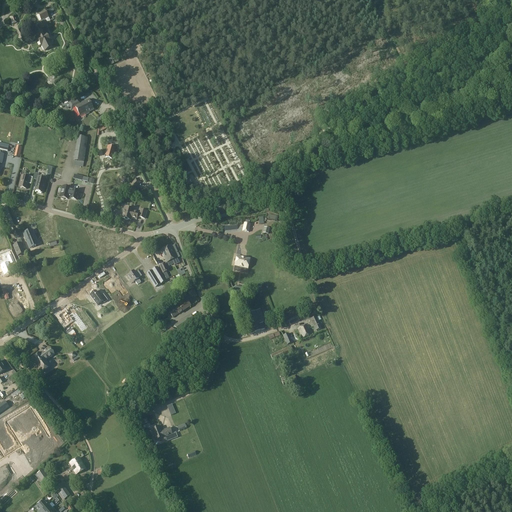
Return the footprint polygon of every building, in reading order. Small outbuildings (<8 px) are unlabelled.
[(45,11),(38,15),(41,21),(44,19),(48,17),(45,11)] [(39,32),(35,34),(38,38),(37,39),(41,46),(44,51),(52,47),(50,42),(46,34),(47,34),(50,32),(48,29),(48,28),(44,19),(41,21),(43,24),(36,28),(39,32)] [(78,99),(68,103),(71,109),(75,107),(78,113),(80,117),(85,115),(89,113),(88,112),(93,110),(88,100),(83,103),(81,104),(78,99)] [(72,163),(80,164),(84,135),(76,134),(72,163)] [(0,143),(0,149),(7,151),(9,145),(0,143)] [(108,144),(105,154),(106,155),(105,158),(107,158),(106,159),(110,160),(110,159),(111,160),(113,155),(114,155),(116,149),(115,149),(116,147),(108,144)] [(54,168),(60,170),(65,148),(58,146),(54,168)] [(35,174),(34,180),(37,180),(34,191),(42,193),(46,179),(38,178),(39,174),(35,174)] [(28,184),(31,184),(32,178),(29,177),(29,178),(21,176),(18,187),(26,189),(28,184)] [(133,182),(130,187),(129,192),(134,194),(135,190),(138,185),(133,182)] [(70,189),(62,187),(60,198),(61,198),(61,199),(62,200),(63,200),(64,200),(65,199),(68,200),(68,197),(70,198),(70,199),(76,200),(76,199),(77,199),(78,198),(78,197),(77,196),(78,192),(72,190),(70,190),(70,189)] [(124,208),(122,218),(124,219),(125,220),(127,221),(128,220),(130,220),(131,218),(136,220),(137,217),(138,217),(144,219),(146,212),(140,210),(139,214),(133,212),(133,210),(124,208)] [(35,237),(32,230),(23,234),(25,240),(26,240),(29,249),(30,248),(31,249),(33,248),(33,247),(35,246),(34,242),(36,241),(36,240),(38,239),(37,237),(35,237)] [(20,243),(13,246),(18,256),(24,253),(22,247),(20,243)] [(177,252),(174,246),(171,247),(171,246),(165,249),(165,248),(161,249),(162,251),(161,251),(166,263),(176,258),(174,254),(177,252)] [(237,256),(235,266),(247,269),(250,259),(237,256)] [(5,275),(6,276),(9,274),(9,273),(10,273),(9,272),(12,271),(11,267),(10,268),(9,265),(10,264),(7,257),(2,259),(3,262),(0,263),(0,264),(4,275),(5,275)] [(163,274),(163,273),(165,277),(169,275),(167,271),(168,271),(165,264),(159,266),(163,274)] [(166,281),(157,268),(146,274),(155,288),(166,281)] [(179,269),(176,271),(179,277),(185,274),(183,271),(180,272),(179,269)] [(139,278),(134,271),(126,277),(129,281),(131,280),(133,283),(135,281),(137,285),(141,283),(138,279),(139,278)] [(105,284),(103,285),(106,289),(107,288),(111,293),(116,289),(117,290),(118,289),(122,294),(126,292),(118,280),(114,283),(114,284),(110,279),(104,283),(105,284)] [(242,294),(244,292),(245,292),(245,288),(236,286),(233,289),(234,291),(236,293),(238,294),(240,294),(242,294)] [(100,297),(96,292),(90,296),(97,306),(103,301),(104,303),(107,301),(103,295),(100,297)] [(187,301),(176,309),(178,313),(179,314),(190,306),(187,301)] [(176,309),(174,307),(168,311),(172,317),(178,313),(176,309)] [(260,310),(255,312),(254,312),(242,316),(250,335),(265,329),(262,323),(265,322),(260,310)] [(65,312),(58,316),(61,320),(60,320),(64,326),(73,320),(78,326),(81,324),(81,323),(82,322),(76,313),(74,315),(73,313),(70,315),(71,316),(70,317),(69,316),(68,316),(65,312)] [(190,315),(171,328),(162,334),(167,341),(176,335),(175,334),(178,332),(194,321),(190,315)] [(290,326),(300,321),(297,316),(288,320),(290,326)] [(322,329),(316,317),(310,320),(315,332),(322,329)] [(311,335),(306,325),(298,329),(302,339),(311,335)] [(292,343),(288,334),(283,336),(287,346),(292,343)] [(275,353),(271,355),(270,355),(273,361),(293,352),(291,346),(275,353)] [(40,354),(32,360),(41,372),(49,366),(45,361),(53,355),(49,349),(42,353),(43,353),(41,355),(40,354)] [(68,356),(72,360),(76,357),(73,352),(68,356)] [(281,381),(284,387),(297,381),(295,376),(286,379),(285,377),(281,379),(282,381),(281,381)] [(6,398),(17,392),(16,389),(5,395),(6,398)] [(5,401),(0,404),(0,413),(9,407),(5,401)] [(24,417),(21,419),(24,424),(31,420),(28,414),(24,417)] [(135,417),(139,427),(145,425),(141,415),(135,417)] [(19,420),(15,423),(18,428),(24,424),(21,419),(19,420)] [(31,420),(24,424),(27,429),(34,424),(33,424),(31,420)] [(24,424),(18,428),(20,432),(21,433),(27,429),(24,424)] [(34,424),(27,429),(30,433),(37,429),(34,425),(34,424)] [(163,438),(172,434),(170,429),(162,431),(161,431),(159,427),(151,430),(155,441),(163,438)] [(27,429),(21,433),(21,434),(24,438),(30,433),(27,429)] [(37,429),(30,433),(34,438),(40,434),(40,433),(37,429)] [(30,433),(24,438),(27,442),(34,438),(30,433)] [(40,434),(34,438),(37,443),(43,439),(41,435),(40,434)] [(34,438),(27,442),(28,443),(30,447),(37,443),(34,438)] [(43,439),(37,443),(40,448),(42,447),(46,444),(43,439)] [(37,443),(30,447),(33,453),(37,450),(40,448),(37,443)] [(158,467),(162,465),(156,453),(152,455),(158,467)] [(85,469),(79,458),(70,464),(76,475),(85,469)] [(6,467),(1,470),(7,479),(12,476),(14,479),(17,477),(13,472),(10,474),(6,467)] [(43,483),(49,479),(43,471),(38,474),(43,483)] [(39,511),(40,511),(49,505),(45,501),(38,506),(37,507),(36,508),(39,510),(38,511),(39,511),(40,511),(39,511)]
